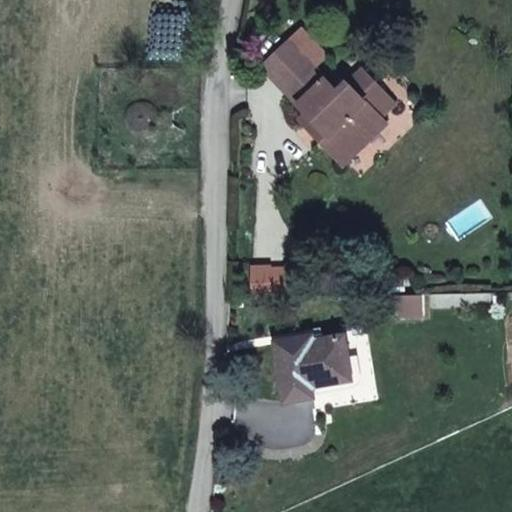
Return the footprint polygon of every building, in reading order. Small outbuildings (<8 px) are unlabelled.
[(388,94),(364,69),(340,91),(291,42),(265,67),(309,112),(331,135),(324,141),(346,164),(389,123),(383,117),(374,107),(388,94)] [(397,103),(388,94),(374,107),(383,117),(397,103)] [(159,109),(156,105),(153,103),(149,101),(145,101),(140,101),(136,102),(133,105),(130,109),(128,113),(127,117),(127,121),(128,125),(131,129),(134,132),(138,134),(142,135),(146,135),(150,134),(155,132),(158,129),(160,125),(161,121),(162,117),(161,113),(159,109)] [(331,135),(309,112),(302,119),(324,141),(331,135)] [(435,295),(390,296),(390,307),(400,307),(401,316),(436,315),(435,295)] [(346,336),(314,341),(313,336),(278,342),(288,400),(315,395),(313,385),(353,378),(346,336)]
